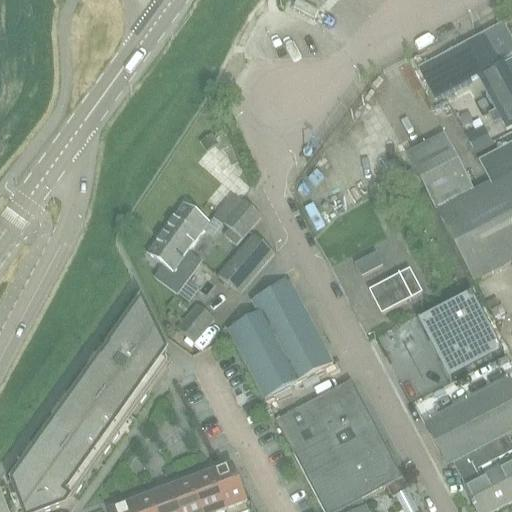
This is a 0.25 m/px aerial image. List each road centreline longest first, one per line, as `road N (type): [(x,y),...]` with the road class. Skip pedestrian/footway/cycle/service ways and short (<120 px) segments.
road 1 (residential): [(446,511),(268,175),(356,53)]
road 2 (unclassified): [(0,360),(80,207),(59,158)]
road 3 (tertiary): [(59,158),(173,0)]
road 4 (residential): [(284,511),(208,367)]
